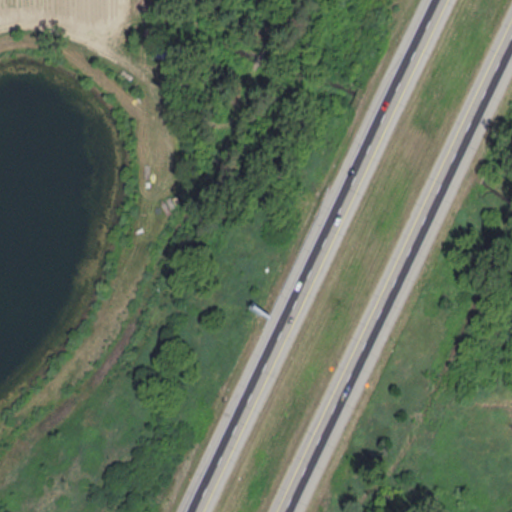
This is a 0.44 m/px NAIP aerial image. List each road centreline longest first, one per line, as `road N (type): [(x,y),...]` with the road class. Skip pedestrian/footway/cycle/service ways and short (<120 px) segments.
road 1 (motorway): [(442,0),(197,511)]
road 2 (motorway): [(291,511),(511,47)]
